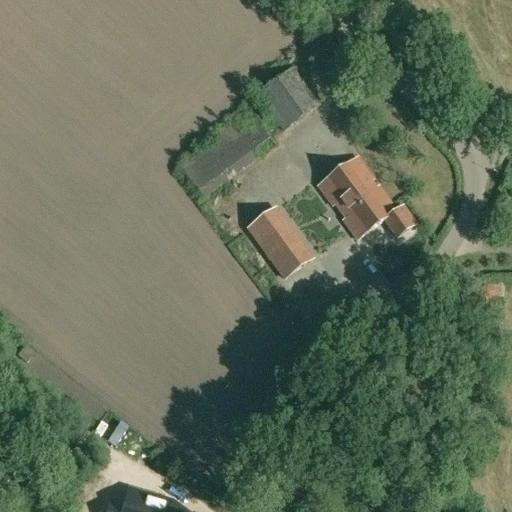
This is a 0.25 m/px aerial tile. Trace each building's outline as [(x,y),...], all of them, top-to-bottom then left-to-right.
[(257,96),(283,132),(319,107),(293,71),(257,96)] [(384,222),(397,240),(416,227),(402,208),(395,213),(377,188),(374,191),(369,185),(373,182),(356,159),(318,188),(333,208),(340,203),(350,216),(343,222),(358,242),(384,222)] [(248,231),(284,281),(312,261),(275,211),(248,231)] [(0,495),(25,470),(10,457),(0,468),(0,495)] [(12,494),(0,506),(0,511),(19,511),(41,488),(33,480),(16,498),(12,494)] [(129,493),(123,511),(181,511),(171,505),(129,493)]
